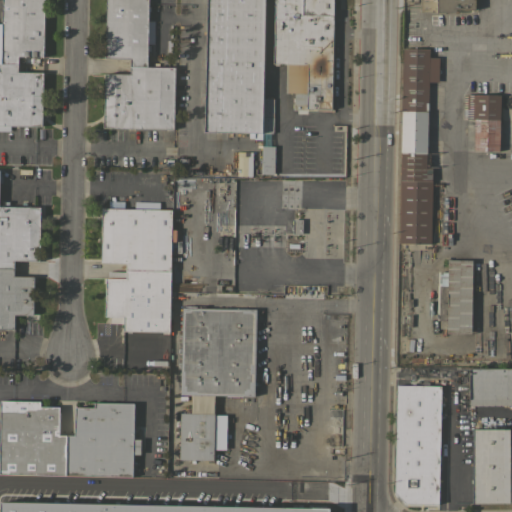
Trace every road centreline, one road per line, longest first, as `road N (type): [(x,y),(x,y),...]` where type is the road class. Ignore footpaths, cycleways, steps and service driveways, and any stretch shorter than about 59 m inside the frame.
road 1 (residential): [(365,511),(378,119)]
road 2 (residential): [(74,0),(68,356)]
